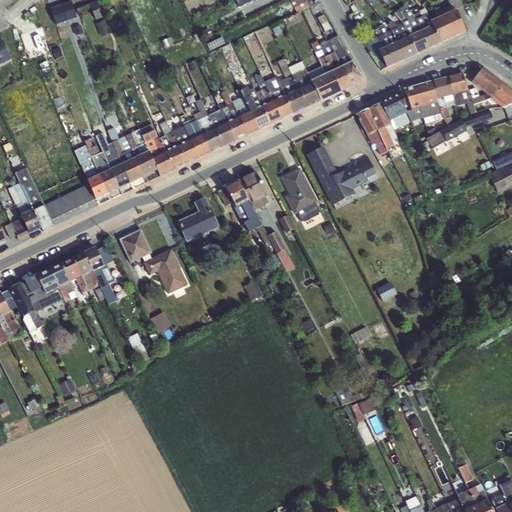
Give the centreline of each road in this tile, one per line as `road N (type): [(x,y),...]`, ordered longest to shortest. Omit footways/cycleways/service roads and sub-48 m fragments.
road 1 (tertiary): [(0,268),(381,89)]
road 2 (tertiary): [(381,89),(467,53),(511,73)]
